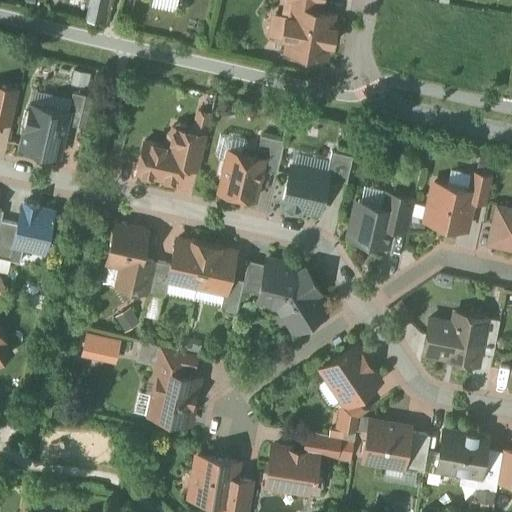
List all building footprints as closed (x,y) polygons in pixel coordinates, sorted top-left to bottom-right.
[(319,0),(292,0),(292,5),(308,9),(310,0),(312,0),(319,1),(319,0)] [(308,9),(292,5),(282,50),(326,60),(336,15),(308,9)] [(0,120),(10,123),(19,88),(0,82),(0,120)] [(68,108),(65,122),(82,126),(89,96),(72,92),(68,108)] [(68,108),(33,99),(22,144),(57,152),(65,122),(68,108)] [(167,146),(141,140),(134,172),(177,182),(181,165),(198,168),(206,132),(172,125),(167,146)] [(268,139),(264,157),(261,172),(275,175),(283,142),(268,139)] [(264,157),(225,149),(215,193),(254,202),(261,172),(264,157)] [(325,172),(323,180),(345,185),(352,157),(329,152),(325,172)] [(325,172),(290,163),(280,203),(316,211),(323,180),(325,172)] [(471,191),(469,201),(484,204),(490,176),(476,173),(471,191)] [(471,191),(433,182),(425,220),(463,229),(469,201),(471,191)] [(386,207),(355,200),(346,237),(378,245),(382,226),(404,232),(413,197),(390,191),(386,207)] [(52,209),(19,203),(15,224),(10,246),(21,248),(43,253),(52,209)] [(511,210),(496,206),(487,246),(511,252),(511,210)] [(15,224),(0,221),(0,254),(18,259),(21,248),(10,246),(15,224)] [(147,234),(114,226),(106,260),(120,264),(115,285),(148,293),(156,259),(141,256),(147,234)] [(167,281),(198,287),(207,244),(171,237),(167,262),(163,281),(167,281)] [(233,249),(207,244),(198,287),(225,293),(227,278),(233,249)] [(252,300),(275,307),(301,263),(261,254),(252,300)] [(167,262),(156,259),(148,293),(164,297),(167,281),(163,281),(167,262)] [(323,292),(301,263),(275,307),(291,337),(324,319),(323,292)] [(447,277),(430,280),(432,295),(450,292),(447,277)] [(242,281),(227,278),(225,293),(221,308),(236,311),(242,281)] [(445,324),(428,321),(422,351),(473,362),(483,315),(449,308),(445,324)] [(0,332),(0,359),(12,352),(0,332)] [(352,339),(315,364),(342,406),(382,379),(352,339)] [(189,352),(160,346),(145,418),(187,426),(198,376),(185,373),(189,352)] [(408,422),(368,415),(360,458),(400,466),(401,461),(406,431),(408,422)] [(484,431),(441,423),(433,466),(477,474),(482,443),(484,431)] [(426,434),(406,431),(401,461),(420,464),(426,434)] [(339,438),(306,432),(302,450),(316,452),(336,456),(339,438)] [(495,482),(501,446),(482,443),(477,474),(475,488),(494,491),(495,482)] [(302,450),(268,445),(263,485),(310,492),(316,452),(302,450)] [(511,448),(501,446),(495,482),(511,484),(511,448)] [(237,459),(195,452),(188,497),(214,501),(213,509),(229,511),(249,511),(254,481),(234,478),(237,459)]
